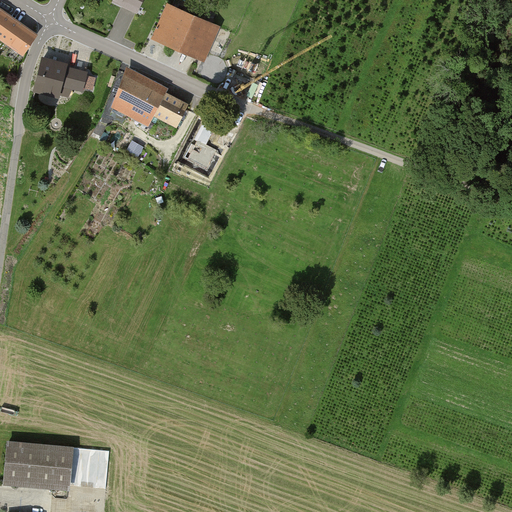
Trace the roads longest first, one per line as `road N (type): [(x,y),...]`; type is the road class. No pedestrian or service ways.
road 1 (track): [(511,201),(204,90)]
road 2 (unclassified): [(0,279),(32,69),(63,0)]
